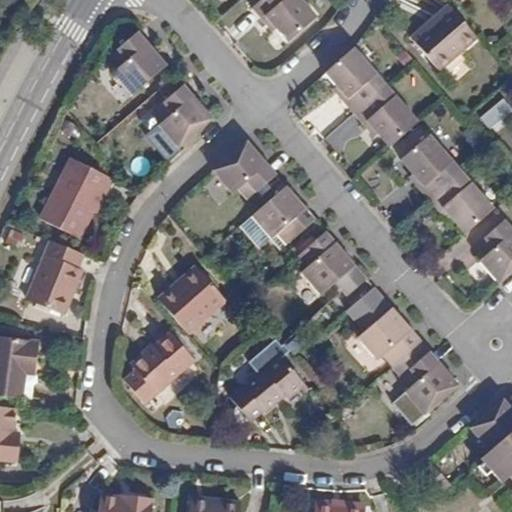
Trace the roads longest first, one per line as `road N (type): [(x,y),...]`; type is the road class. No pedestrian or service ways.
road 1 (residential): [(262,105),(166,193),(131,244),(108,311),(98,384),(116,431),(153,454),(337,473),(419,451),(511,364)]
road 2 (residential): [(485,343),(446,321),(262,105)]
road 3 (tertiary): [(84,0),(0,152)]
road 4 (residential): [(262,105),(353,29),(370,0)]
road 5 (residential): [(262,105),(166,0)]
